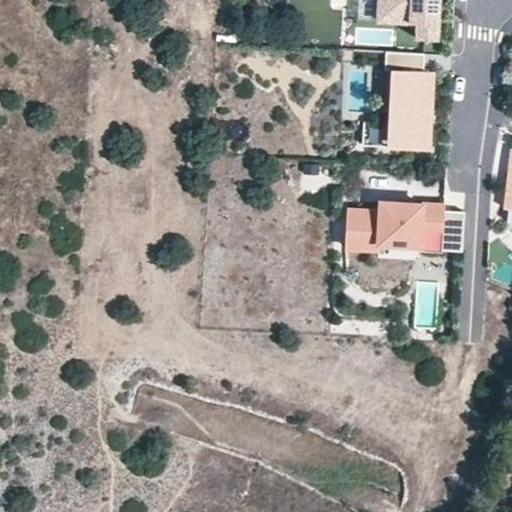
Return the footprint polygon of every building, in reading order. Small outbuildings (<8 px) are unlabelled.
[(379,0),(378,20),(418,22),(417,37),(438,38),(439,0),(379,0)] [(353,58),(353,49),(341,48),(341,58),(353,58)] [(367,149),(435,149),(435,81),(423,81),(423,72),(423,54),(385,55),(385,73),(391,73),(391,99),(403,99),(403,126),(367,126),(367,149)] [(435,72),(423,72),(423,81),(435,81),(435,72)] [(348,216),(347,251),(379,251),(378,265),(420,266),(420,257),(463,258),(464,216),(445,216),(445,210),(383,209),(383,217),(348,216)] [(511,272),(499,267),(494,279),(511,286),(511,272)]
